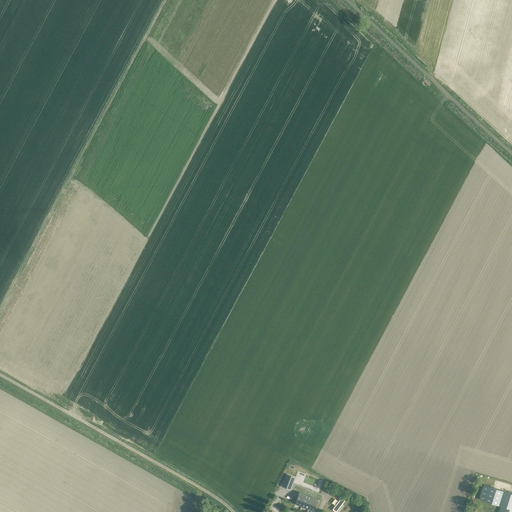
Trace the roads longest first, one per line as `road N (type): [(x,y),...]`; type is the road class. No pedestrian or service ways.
road 1 (track): [(232,511),(0,375)]
road 2 (track): [(511,154),(345,0)]
